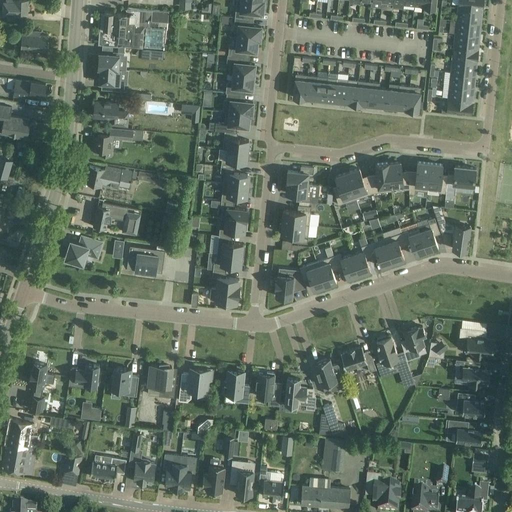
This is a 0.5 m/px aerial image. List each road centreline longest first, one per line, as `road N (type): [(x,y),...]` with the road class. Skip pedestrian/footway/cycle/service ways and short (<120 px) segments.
road 1 (residential): [(501,0),(485,148),(386,139),(340,154),(272,147)]
road 2 (residential): [(252,326),(439,267),(511,277)]
road 3 (residential): [(22,291),(73,306),(252,326)]
road 4 (tertiary): [(22,291),(55,199),(71,77)]
road 5 (unclassified): [(184,511),(0,482)]
road 6 (residential): [(252,326),(272,147)]
road 7 (residential): [(272,147),(281,0)]
road 8 (residential): [(500,511),(511,370)]
